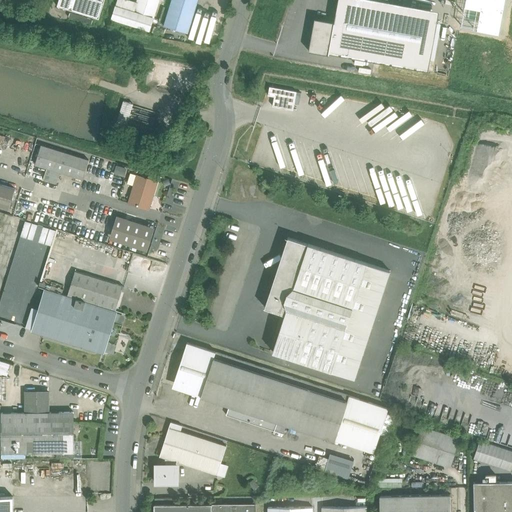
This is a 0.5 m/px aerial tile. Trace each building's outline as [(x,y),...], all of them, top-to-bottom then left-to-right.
[(58,0),(57,6),(99,19),(104,0),(58,0)] [(137,0),(134,12),(115,6),(112,18),(149,30),(158,0),(137,0)] [(197,0),(171,0),(164,25),(188,32),(197,0)] [(390,1),(382,0),(338,0),(334,22),(329,53),(428,71),(437,20),(388,11),(390,1)] [(388,11),(437,20),(439,10),(390,1),(388,11)] [(329,53),(334,22),(315,18),(309,51),(329,54),(329,53)] [(296,91),(270,86),(268,95),(274,96),(273,103),(273,106),(293,109),(296,91)] [(123,100),(116,124),(126,127),(133,103),(123,100)] [(173,122),(173,120),(173,118),(172,117),(170,116),(168,115),(167,116),(165,117),(164,118),(164,120),(164,122),(165,124),(167,125),(169,125),(170,125),(172,123),(173,122)] [(89,160),(41,145),(35,164),(83,179),(89,160)] [(60,172),(46,168),(43,179),(56,184),(60,172)] [(157,181),(137,175),(129,203),(149,209),(157,181)] [(15,189),(0,183),(0,205),(9,208),(15,189)] [(155,228),(117,215),(109,238),(147,251),(155,228)] [(288,237),(269,296),(265,308),(285,314),(287,307),(285,300),(287,293),(293,287),(294,288),(308,244),(288,237)] [(367,263),(308,243),(308,244),(294,288),(293,287),(287,293),(285,300),(287,307),(285,314),(273,352),(332,371),(367,263)] [(367,263),(332,371),(356,379),(391,271),(367,263)] [(123,286),(75,271),(68,295),(115,310),(123,286)] [(68,295),(47,289),(34,330),(103,351),(115,310),(68,295)] [(117,312),(115,318),(123,321),(125,315),(117,312)] [(388,409),(187,342),(176,377),(184,380),(181,389),(229,405),(278,421),(335,440),(337,435),(375,447),(388,409)] [(49,392),(25,392),(25,412),(49,412),(49,392)] [(278,421),(229,405),(226,415),(274,431),(278,421)] [(25,412),(1,412),(1,453),(57,453),(61,452),(61,412),(49,412),(25,412)] [(73,412),(61,412),(61,452),(74,452),(73,412)] [(182,425),(171,422),(169,427),(180,431),(182,425)] [(460,438),(422,426),(412,454),(450,467),(460,438)] [(180,431),(169,427),(160,456),(165,458),(171,460),(217,475),(226,446),(180,431)] [(511,448),(479,439),(473,458),(511,469),(511,448)] [(329,453),(325,473),(350,477),(353,458),(329,453)] [(171,460),(165,458),(165,466),(155,466),(155,482),(178,482),(178,466),(171,466),(171,460)] [(511,511),(511,481),(474,482),(473,511),(511,511)] [(450,511),(450,494),(380,496),(380,511),(450,511)] [(13,511),(13,496),(0,496),(0,511),(13,511)] [(256,511),(256,503),(212,504),(211,511),(256,511)]
